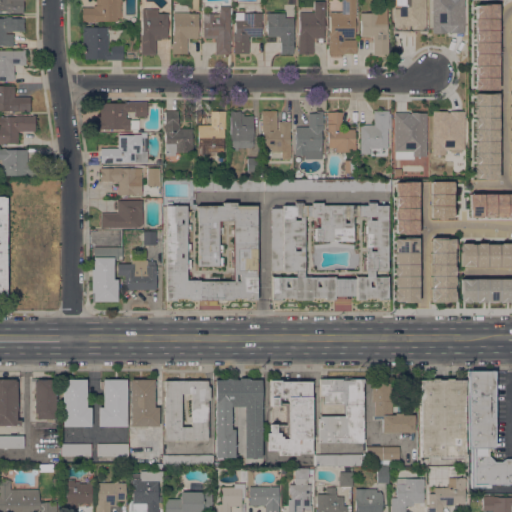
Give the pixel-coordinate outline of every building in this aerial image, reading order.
[(0,0),(22,0),(22,13),(10,13),(10,12),(6,12),(6,11),(0,11),(0,0)] [(120,18),(117,18),(117,21),(98,21),(98,22),(81,22),(81,7),(93,7),(93,5),(95,5),(95,1),(96,1),(96,0),(120,0),(120,1),(120,18)] [(330,12),(340,12),(340,0),(355,0),(355,17),(354,17),(354,38),(343,38),(343,39),(355,39),(355,54),(351,54),(351,53),(345,53),(345,54),(343,54),(328,54),(328,35),(328,32),(329,32),(330,12)] [(394,0),(394,30),(428,30),(428,0),(394,0)] [(434,0),(463,0),(463,31),(434,31),(434,0)] [(312,38),(312,54),(297,54),(297,51),(298,51),(298,34),(299,34),(299,12),(314,12),(314,2),(324,2),(324,17),(323,17),(323,38),(312,38)] [(475,5),(497,5),(496,89),(474,88),(475,5)] [(229,54),(215,54),(214,38),(203,38),(203,37),(202,13),(219,13),(219,6),(229,6),(229,54)] [(372,36),(360,36),(360,13),(374,13),(374,7),(386,7),(386,33),(387,33),(387,43),(390,43),(390,53),(387,53),(387,54),(373,54),(372,36)] [(155,55),(141,54),(141,9),(157,9),(157,13),(168,13),(168,17),(167,17),(167,38),(160,38),(160,40),(155,40),(155,55)] [(198,13),(198,38),(187,38),(186,54),(171,53),(172,35),(173,35),(173,12),(198,13)] [(248,53),(233,53),(233,52),(234,52),(234,41),(232,41),(232,33),(234,33),(234,20),(234,12),(243,12),(243,13),(261,13),(261,36),(249,36),(248,36),(248,53)] [(284,13),(284,18),(292,18),(293,33),(293,41),(292,41),(292,54),(280,54),(280,41),(279,41),(279,36),(266,36),(266,13),(284,13)] [(0,18),(3,18),(5,18),(5,16),(10,16),(10,18),(23,18),(23,27),(24,27),(24,31),(11,31),(11,32),(6,32),(6,34),(13,34),(13,37),(12,37),(12,42),(13,42),(13,46),(4,46),(4,45),(0,45),(0,18)] [(107,51),(110,51),(110,45),(122,45),(122,60),(105,60),(105,59),(84,59),(84,50),(82,50),(82,35),(81,35),(82,27),(106,27),(106,35),(107,35),(107,51)] [(0,50),(22,50),(25,50),(25,65),(13,65),(13,74),(14,74),(14,80),(12,80),(0,80),(0,50)] [(0,86),(14,86),(14,97),(29,97),(29,111),(18,111),(0,111),(0,86)] [(474,93),(498,93),(498,178),(474,178),(474,93)] [(124,103),(124,102),(146,102),(146,116),(134,116),(134,112),(125,112),(125,118),(129,118),(129,130),(123,130),(123,129),(100,129),(100,130),(96,130),(96,119),(98,119),(98,117),(99,117),(99,103),(124,103)] [(434,109),(466,109),(467,150),(449,150),(449,153),(434,153),(434,109)] [(360,126),(360,125),(373,125),(373,110),(387,110),(387,156),(369,156),(369,153),(360,153),(360,126)] [(179,129),(191,129),(191,144),(192,144),(192,152),(174,152),(174,155),(164,156),(164,144),(164,132),(163,132),(163,124),(164,124),(164,122),(163,122),(162,120),(164,120),(164,111),(177,111),(177,123),(179,123),(179,129)] [(210,125),(210,111),(225,111),(225,114),(225,128),(223,128),(223,152),(207,152),(207,154),(196,153),(196,147),(197,147),(197,125),(210,125)] [(252,145),(249,147),(237,147),(237,150),(229,150),(229,137),(227,137),(227,115),(229,115),(229,111),(240,111),(240,113),(243,113),(243,116),(252,116),(252,145)] [(276,129),(278,129),(278,121),(290,121),(290,159),(281,159),(280,152),(270,152),(270,148),(262,148),(262,132),(261,132),(261,111),(276,111),(276,129)] [(396,111),(427,111),(426,155),(416,155),(416,158),(395,158),(396,111)] [(341,129),(354,129),(354,145),(355,145),(355,152),(336,152),(336,147),(327,147),(327,132),(326,132),(326,112),(341,112),(341,129)] [(308,127),(308,113),(322,113),(322,130),(321,130),(321,159),(304,159),(304,155),(294,155),(294,149),(295,149),(295,127),(308,127)] [(15,117),(15,116),(32,116),(32,115),(34,115),(34,131),(17,131),(17,144),(2,144),(0,144),(0,115),(2,115),(2,117),(15,117)] [(100,163),(100,148),(117,148),(117,135),(134,135),(134,134),(140,134),(140,151),(146,151),(146,162),(100,163)] [(0,149),(27,149),(26,162),(37,162),(37,177),(24,177),(24,176),(1,175),(1,159),(0,159),(0,149)] [(259,158),(259,172),(247,172),(247,158),(259,158)] [(344,160),(354,160),(354,172),(344,173),(344,160)] [(146,167),(159,167),(158,185),(146,185),(146,167)] [(143,168),(143,172),(141,172),(141,195),(118,195),(118,181),(100,181),(100,168),(143,168)] [(194,191),(194,179),(262,180),(262,191),(194,191)] [(264,191),(264,179),(390,179),(390,190),(264,191)] [(432,182),(452,182),(452,218),(431,218),(432,182)] [(397,183),(417,183),(416,235),(396,234),(397,183)] [(511,191),(466,191),(465,218),(511,218),(511,191)] [(141,200),(141,225),(138,225),(138,227),(100,227),(100,213),(116,213),(116,200),(141,200)] [(364,270),(364,256),(365,256),(365,241),(364,241),(364,225),(365,225),(365,216),(352,216),(352,241),(315,241),(313,241),(313,228),(319,228),(319,224),(317,224),(317,217),(311,217),(311,216),(303,216),(303,226),(305,226),(305,241),(303,241),(303,257),(305,257),(305,270),(303,270),(295,270),(282,270),(282,262),(271,262),(271,208),(282,208),(282,205),(293,205),(293,203),(294,203),(294,201),(302,201),(302,205),(311,205),(311,203),(322,203),(322,205),(367,205),(367,202),(367,201),(375,201),(375,205),(387,205),(387,270),(374,270),(365,270),(364,270)] [(256,300),(246,300),(246,298),(232,298),(232,300),(222,300),(199,300),(189,300),(189,298),(175,298),(175,300),(165,300),(165,205),(186,205),(185,211),(189,211),(189,219),(186,219),(186,224),(190,224),(190,231),(186,231),(186,243),(189,243),(189,251),(185,251),(185,259),(189,259),(189,268),(185,268),(185,280),(199,280),(199,281),(233,281),(233,220),(220,220),(220,227),(221,227),(221,234),(217,234),(217,245),(221,245),(221,252),(217,252),(217,257),(221,257),(221,266),(218,266),(197,266),(197,217),(196,217),(196,206),(222,206),(222,202),(236,202),(236,206),(256,206),(256,300)] [(155,245),(143,245),(143,231),(155,231),(155,245)] [(433,240),(454,239),(455,302),(433,302),(433,240)] [(397,241),(418,241),(417,305),(396,304),(397,241)] [(511,267),(460,267),(460,244),(511,244),(511,267)] [(91,269),(93,269),(93,246),(121,247),(121,258),(117,258),(117,259),(113,259),(113,279),(116,279),(116,301),(93,301),(93,293),(91,293),(91,269)] [(130,260),(131,260),(131,250),(144,250),(144,260),(146,260),(146,261),(154,261),(154,265),(155,265),(155,289),(124,289),(124,275),(116,275),(116,264),(130,264),(130,260)] [(377,300),(377,297),(364,297),(364,300),(355,300),(355,296),(334,296),(334,300),(325,300),(325,297),(312,297),(312,300),(293,300),(293,297),(280,297),(280,300),(271,300),(271,277),(295,277),(303,277),(334,277),(334,278),(355,278),(355,277),(365,277),(374,277),(387,277),(387,300),(377,300)] [(511,301),(461,301),(460,278),(511,278),(511,301)] [(494,446),(488,451),(488,456),(494,462),(500,462),(504,459),(511,458),(511,484),(481,485),(481,488),(470,487),(470,448),(468,448),(468,392),(467,392),(467,370),(493,370),(493,372),(494,446)] [(261,458),(244,458),(244,406),(230,406),(230,429),(234,429),(234,457),(215,457),(215,380),(226,380),(226,378),(236,378),(236,380),(239,380),(239,378),(248,378),(248,380),(261,380),(261,458)] [(0,379),(15,379),(15,381),(17,381),(17,420),(20,420),(20,425),(15,425),(15,426),(0,426),(0,379)] [(55,419),(54,419),(54,422),(46,422),(46,420),(40,420),(40,419),(36,419),(36,413),(34,413),(34,381),(36,381),(36,379),(55,379),(55,419)] [(62,379),(86,379),(86,407),(90,407),(90,426),(62,426),(62,379)] [(126,426),(98,426),(98,407),(102,407),(102,379),(126,379),(126,426)] [(130,379),(153,379),(153,407),(158,407),(158,426),(130,426),(130,379)] [(362,442),(317,443),(317,418),(318,418),(318,416),(344,416),(344,403),(323,404),(323,395),(319,395),(319,379),(363,379),(363,383),(362,383),(362,442)] [(382,432),(382,416),(374,416),(374,401),(371,401),(371,379),(381,380),(381,383),(390,383),(390,401),(391,401),(391,415),(394,415),(394,413),(402,413),(402,415),(414,415),(414,432),(382,432)] [(464,457),(420,457),(420,384),(419,384),(419,380),(431,380),(431,379),(438,379),(438,380),(445,380),(445,379),(452,379),(452,380),(464,380),(464,457)] [(164,440),(164,380),(207,381),(207,387),(209,387),(209,400),(206,400),(206,440),(164,440)] [(311,453),(298,453),(298,455),(278,455),(278,451),(267,451),(267,433),(270,433),(269,424),(276,424),(276,425),(285,425),(285,405),(270,405),(269,380),(280,380),(280,382),(311,382),(311,453)] [(0,435),(23,435),(23,448),(0,448),(0,435)] [(60,456),(60,443),(91,443),(91,456),(60,456)] [(128,443),(128,456),(97,456),(97,443),(128,443)] [(399,446),(399,460),(365,460),(365,446),(399,446)] [(162,466),(162,455),(212,454),(212,466),(166,466),(166,465),(163,466),(162,466)] [(360,454),(360,465),(314,466),(314,455),(360,454)] [(388,467),(388,483),(387,483),(387,484),(378,484),(378,483),(376,483),(376,467),(376,466),(388,466),(388,467)] [(338,472),(343,472),(343,467),(349,467),(349,472),(351,472),(351,487),(338,487),(338,472)] [(306,478),(306,484),(295,484),(295,468),(308,468),(308,478),(306,478)] [(161,481),(157,481),(157,504),(158,504),(158,511),(128,511),(128,500),(132,500),(132,484),(130,484),(130,473),(140,473),(140,471),(161,471),(161,481)] [(434,487),(450,487),(450,477),(464,477),(465,488),(464,488),(464,505),(459,505),(459,503),(454,503),(454,505),(444,505),(444,506),(442,506),(442,511),(428,511),(428,493),(434,493),(434,487)] [(75,483),(75,482),(79,482),(79,483),(91,483),(91,503),(87,503),(87,506),(77,506),(76,511),(62,511),(62,480),(67,480),(67,478),(72,479),(72,480),(74,480),(74,483),(75,483)] [(390,511),(390,497),(396,497),(396,478),(405,478),(423,478),(423,487),(423,502),(412,502),(412,506),(405,506),(405,511),(390,511)] [(38,489),(38,502),(56,502),(56,511),(0,511),(0,480),(10,480),(10,483),(13,483),(13,489),(38,489)] [(113,483),(113,480),(117,480),(117,483),(125,483),(125,501),(115,501),(115,506),(109,506),(109,511),(96,511),(96,483),(113,483)] [(233,487),(233,483),(244,483),(244,497),(241,497),(241,506),(230,506),(230,511),(214,511),(214,504),(221,504),(221,487),(233,487)] [(309,505),(310,505),(310,510),(302,509),(301,511),(287,511),(288,499),(290,499),(290,494),(289,494),(289,484),(306,485),(306,484),(310,484),(309,505)] [(278,486),(278,511),(264,511),(264,505),(249,505),(249,486),(278,486)] [(316,511),(316,494),(325,494),(325,487),(335,487),(335,491),(336,494),(336,496),(343,496),(343,505),(346,505),(346,511),(316,511)] [(382,489),(381,511),(354,511),(354,510),(355,510),(355,501),(354,501),(354,497),(355,489),(382,489)] [(211,511),(164,511),(164,508),(162,508),(162,500),(164,500),(164,499),(180,499),(180,492),(211,492),(211,511)] [(511,511),(492,511),(492,510),(482,510),(482,496),(494,496),(497,496),(497,497),(510,497),(510,496),(511,496),(511,511)]
